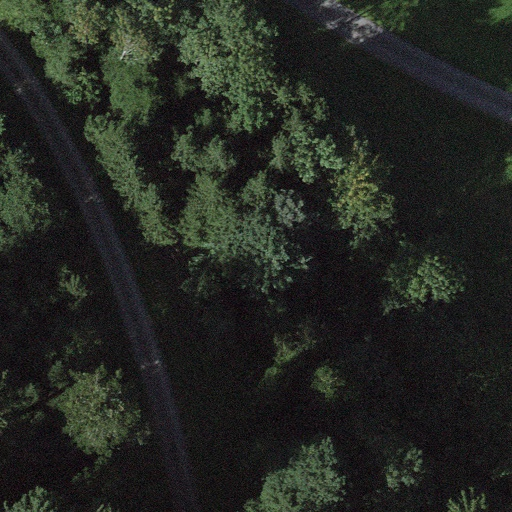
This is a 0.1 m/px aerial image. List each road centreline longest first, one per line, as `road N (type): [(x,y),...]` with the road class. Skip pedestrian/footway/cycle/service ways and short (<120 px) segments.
road 1 (track): [(0,48),(87,162),(193,511)]
road 2 (residential): [(252,0),(511,99)]
